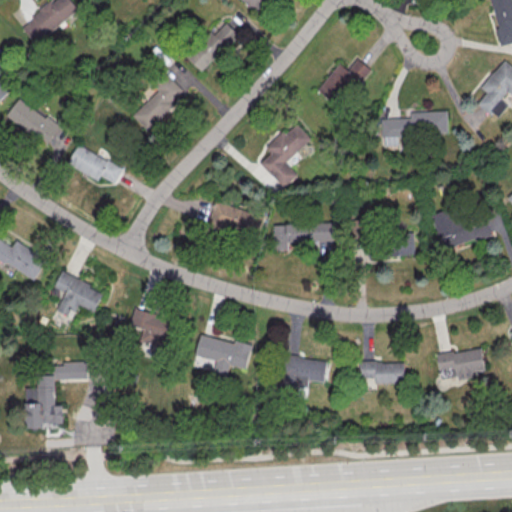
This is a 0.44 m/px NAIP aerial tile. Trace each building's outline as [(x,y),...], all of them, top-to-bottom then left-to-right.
[(79,10),(71,0),(53,0),(21,24),(34,42),(79,10)] [(243,0),(243,1),(265,9),(268,0),(243,0)] [(511,0),(490,0),(501,44),(511,40),(511,0)] [(204,73),(240,35),(226,22),(214,34),(210,30),(185,56),(204,73)] [(317,90),(338,107),(370,68),(357,57),(347,69),(339,62),(317,90)] [(511,94),(511,65),(503,59),(481,87),(486,91),(477,102),(497,118),(507,104),(500,99),(507,91),(511,94)] [(0,98),(15,84),(0,68),(0,98)] [(183,87),(163,74),(134,119),(154,132),(183,87)] [(6,114),(41,142),(47,133),(52,137),(59,127),(20,96),(6,114)] [(381,118),(381,145),(398,145),(398,135),(448,134),(447,110),(410,111),(410,117),(381,118)] [(259,162),(283,187),(296,174),(285,162),(311,137),(296,122),(285,134),(282,130),(265,146),(270,151),(259,162)] [(97,180),(100,175),(114,182),(122,167),(78,143),(67,163),(97,180)] [(264,215),(215,200),(207,225),(220,228),(220,226),(257,237),(264,215)] [(441,248),(492,234),(486,212),(459,219),(456,208),(432,214),(441,248)] [(274,250),(288,249),(288,241),(334,239),(333,221),(273,223),(274,250)] [(415,232),(385,233),(386,248),(383,248),(383,255),(415,253),(415,232)] [(0,258),(32,280),(46,259),(15,239),(11,246),(0,238),(0,258)] [(64,291),(56,310),(72,317),(78,304),(93,312),(103,290),(61,271),(53,286),(64,291)] [(169,349),(177,320),(134,308),(126,337),(169,349)] [(195,355),(216,360),(213,372),(227,375),(229,364),(246,368),(251,345),(200,334),(195,355)] [(437,354),(441,379),(472,373),(472,371),(484,369),(481,346),(437,354)] [(326,358),(280,356),(279,385),(307,386),(308,380),(325,381),(326,358)] [(404,361),(359,360),(359,377),(375,377),(375,382),(404,383),(404,361)] [(27,426),(64,425),(63,404),(56,404),(55,380),(93,379),(92,362),(36,364),(37,386),(26,387),(27,426)]
